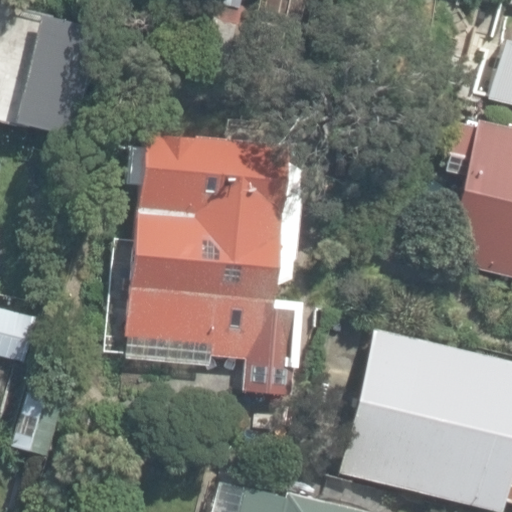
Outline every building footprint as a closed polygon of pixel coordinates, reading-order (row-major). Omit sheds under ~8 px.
[(0,119),(75,137),(101,26),(0,2),(0,119)] [(511,48),(497,45),(481,109),(511,116),(511,48)] [(444,259),(511,275),(511,127),(449,112),(440,150),(468,157),(444,259)] [(204,357),(291,364),(296,301),(270,299),(272,285),(286,276),(287,261),(292,261),(299,175),(284,160),(285,144),(139,132),(123,337),(206,343),(204,357)] [(0,354),(26,360),(36,315),(0,306),(0,354)] [(334,470),(490,507),(494,491),(511,495),(511,358),(369,325),(334,470)] [(6,445),(45,456),(59,407),(20,396),(6,445)] [(0,469),(0,511),(9,511),(20,475),(0,469)] [(369,511),(279,492),(279,494),(241,486),(235,511),(369,511)]
